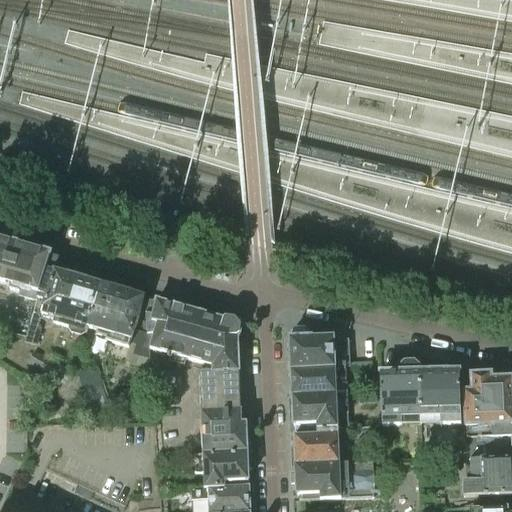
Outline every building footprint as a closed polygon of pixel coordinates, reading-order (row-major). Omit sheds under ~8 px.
[(0,283),(3,284),(15,245),(0,240),(0,283)] [(50,255),(15,245),(3,284),(10,286),(9,291),(20,294),(19,297),(36,302),(37,299),(50,255)] [(50,255),(37,299),(36,302),(30,324),(27,335),(25,344),(36,347),(41,330),(38,326),(41,316),(55,320),(53,324),(69,329),(71,334),(81,336),(86,334),(87,330),(100,286),(86,282),(86,281),(68,276),(68,277),(55,273),(59,260),(50,258),(51,256),(50,255)] [(151,370),(149,350),(148,350),(147,335),(134,331),(144,299),(100,286),(87,330),(97,333),(96,338),(92,352),(104,356),(107,343),(129,350),(125,363),(151,370)] [(148,350),(149,350),(188,362),(201,315),(156,302),(156,304),(148,302),(146,315),(147,335),(148,350)] [(223,322),(201,315),(188,362),(212,368),(212,374),(200,374),(202,422),(242,421),(241,412),(240,412),(238,375),(237,339),(240,337),(241,328),(235,321),(226,320),(223,322)] [(344,369),(342,340),(335,339),(335,340),(313,340),(313,338),(310,338),(310,337),(305,332),(296,332),(292,337),(291,339),(290,339),(291,372),(344,369)] [(28,364),(52,379),(52,378),(55,380),(54,381),(67,389),(73,379),(57,370),(59,367),(35,353),(28,364)] [(382,428),(421,428),(420,374),(420,369),(414,364),(405,364),(399,369),(399,375),(380,375),(382,428)] [(345,386),(344,369),(291,372),(292,398),(347,396),(347,395),(344,395),(344,391),(341,391),(340,386),(345,386)] [(421,428),(460,427),(461,427),(459,373),(420,374),(421,428)] [(461,461),(511,459),(511,444),(511,429),(511,428),(511,393),(511,380),(491,381),(491,376),(471,377),(472,393),(465,394),(466,427),(461,427),(460,427),(461,461)] [(84,392),(83,393),(92,415),(110,409),(101,386),(84,392)] [(359,394),(360,405),(377,404),(376,393),(359,394)] [(347,396),(292,398),(293,429),(296,429),(296,428),(316,427),(317,432),(338,431),(348,431),(347,416),(348,416),(348,413),(357,403),(351,396),(347,396)] [(247,455),(245,424),(242,424),(242,421),(202,422),(203,457),(247,455)] [(374,422),(353,422),(353,431),(374,430),(374,422)] [(340,464),(338,431),(317,432),(317,437),(297,438),(297,436),(294,437),(295,467),(340,465),(340,464)] [(224,490),(225,490),(224,484),(248,483),(247,455),(203,457),(194,457),(195,476),(203,476),(204,491),(191,491),(191,492),(224,490)] [(511,459),(461,461),(461,462),(470,462),(470,483),(463,483),(463,499),(511,496),(511,459)] [(372,463),(340,464),(340,465),(295,467),(296,499),(298,499),(298,503),(341,501),(349,501),(352,501),(373,500),(374,488),(374,474),(372,463)] [(224,490),(191,492),(192,503),(197,503),(197,511),(249,511),(249,489),(225,490),(224,490)] [(444,501),(431,501),(431,510),(444,510),(444,501)]
